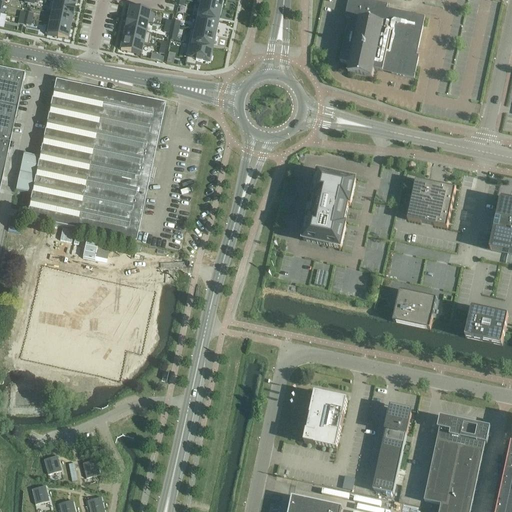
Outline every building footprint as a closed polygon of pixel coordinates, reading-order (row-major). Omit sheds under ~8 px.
[(50,3),(49,3),(75,9),(75,8),(76,0),(54,0),(54,4),(50,3)] [(197,0),(197,4),(200,5),(221,10),(223,2),(222,2),(222,0),(197,0)] [(348,25),(340,64),(349,66),(347,74),(372,79),(373,71),(382,73),(383,69),(392,71),(391,75),(414,80),(418,57),(413,56),(414,52),(417,53),(425,18),(386,10),(387,6),(359,0),(348,0),(344,19),(351,20),(350,25),(348,25)] [(47,12),(47,14),(72,19),(75,9),(49,3),(49,4),(47,12)] [(200,5),(197,19),(218,23),(219,17),(220,18),(221,10),(200,5)] [(129,9),(127,19),(147,24),(149,13),(129,9)] [(47,14),(52,15),(50,25),(47,24),(47,25),(70,30),(70,29),(72,19),(47,14)] [(196,18),(193,32),(216,37),(217,29),(216,29),(218,23),(197,19),(196,18)] [(127,19),(125,30),(145,35),(147,24),(127,19)] [(47,25),(45,36),(68,41),(70,30),(47,25)] [(125,30),(122,41),(143,45),(146,46),(149,35),(145,35),(125,30)] [(191,32),(188,45),(212,50),(213,44),(214,45),(216,37),(193,32),(191,32)] [(122,41),(120,52),(140,56),(143,45),(122,41)] [(188,45),(185,59),(188,60),(187,66),(195,68),(195,67),(196,64),(201,65),(202,63),(210,65),(211,56),(210,56),(212,50),(188,45)] [(0,192),(3,178),(25,77),(0,71),(0,192)] [(24,157),(16,192),(22,194),(21,197),(17,218),(136,245),(148,191),(166,107),(56,83),(40,160),(24,157)] [(308,218),(303,242),(340,250),(345,226),(343,225),(347,207),(349,207),(355,182),(317,174),(312,199),(315,200),(311,218),(308,218)] [(415,182),(406,222),(446,230),(455,190),(415,182)] [(494,231),(490,251),(507,255),(505,266),(511,267),(511,191),(511,192),(509,202),(501,200),(496,220),(494,231)] [(42,297),(29,356),(117,375),(134,296),(47,277),(44,289),(45,289),(43,297),(42,297)] [(395,311),(395,312),(393,319),(392,324),(429,331),(431,325),(436,300),(432,299),(432,298),(431,297),(430,297),(429,297),(428,297),(428,298),(427,298),(399,292),(395,311)] [(472,309),(467,329),(466,333),(465,339),(502,347),(503,341),(508,317),(472,309)] [(315,395),(304,444),(336,451),(347,402),(315,395)] [(390,411),(386,431),(406,436),(407,436),(411,415),(390,411)] [(439,511),(470,511),(485,446),(487,446),(490,429),(440,419),(438,430),(439,431),(424,503),(441,507),(439,511)] [(386,431),(384,441),(404,446),(406,436),(386,431)] [(384,441),(382,452),(402,456),(404,446),(384,441)] [(508,457),(496,511),(511,511),(511,441),(508,457)] [(382,452),(379,462),(400,466),(402,456),(382,452)] [(57,458),(45,461),(48,476),(61,473),(57,458)] [(379,462),(377,472),(398,476),(400,466),(379,462)] [(96,463),(82,466),(85,481),(99,478),(96,463)] [(377,472),(375,482),(396,486),(398,476),(377,472)] [(375,482),(373,492),(393,496),(396,486),(375,482)] [(45,488),(32,491),(36,507),(49,504),(45,488)] [(289,511),(341,511),(342,509),(292,499),(289,511)] [(104,511),(101,500),(88,503),(90,511),(104,511)] [(74,511),(72,502),(59,506),(61,511),(74,511)]
